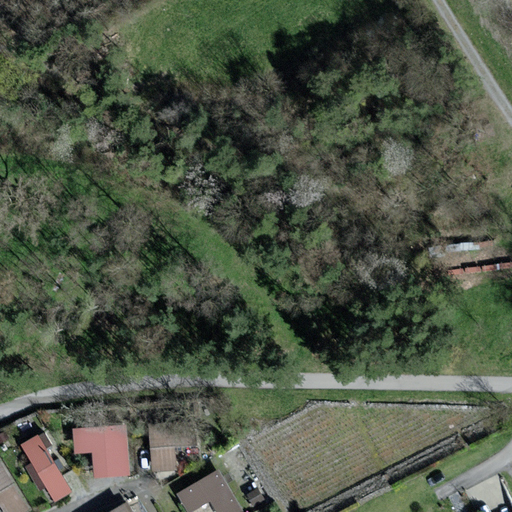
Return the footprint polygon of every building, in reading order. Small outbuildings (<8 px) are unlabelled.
[(127,425),(75,430),(77,454),(93,452),(95,478),(131,475),(127,425)] [(175,425),(150,426),(153,473),(177,472),(175,425)] [(71,493),(37,435),(22,443),(57,502),(71,493)] [(27,511),(0,463),(0,508),(3,508),(5,511),(27,511)] [(238,511),(240,511),(219,474),(181,497),(189,510),(211,497),(219,511),(238,511)]
